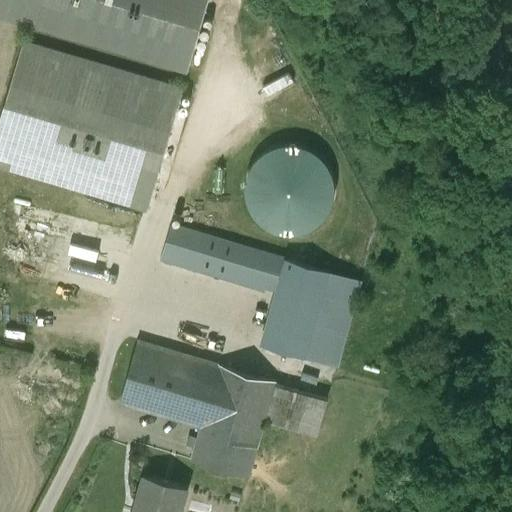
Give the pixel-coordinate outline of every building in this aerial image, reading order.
[(207,0),(0,0),(0,14),(26,22),(188,72),(207,0)] [(181,89),(23,42),(0,122),(0,166),(146,209),(181,89)] [(336,189),(334,177),(329,166),(321,156),(311,149),(299,145),(287,144),(275,147),(264,153),(255,161),(248,172),(245,184),(245,196),(249,208),(255,219),(264,227),(276,233),(288,235),(300,234),(312,230),(322,223),(330,213),(334,201),(336,189)] [(329,271),(171,225),(161,260),(276,294),(262,344),(305,356),(329,271)] [(72,252),(75,240),(47,232),(43,243),(72,252)] [(43,275),(51,248),(25,241),(17,267),(43,275)] [(327,396),(137,341),(119,403),(202,428),(192,460),(247,476),(264,420),(316,435),(327,396)] [(147,473),(179,479),(183,460),(151,454),(147,473)] [(179,511),(187,487),(144,475),(133,511),(179,511)]
